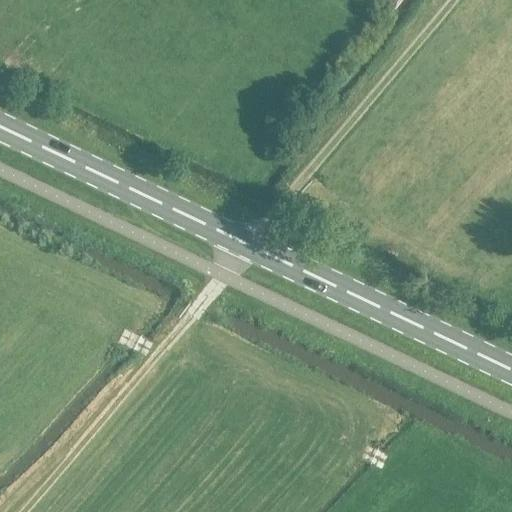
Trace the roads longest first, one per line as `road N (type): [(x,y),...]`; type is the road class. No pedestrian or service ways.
road 1 (primary): [(511,372),(0,128)]
road 2 (track): [(157,353),(454,0)]
road 3 (track): [(21,511),(157,353),(121,334)]
